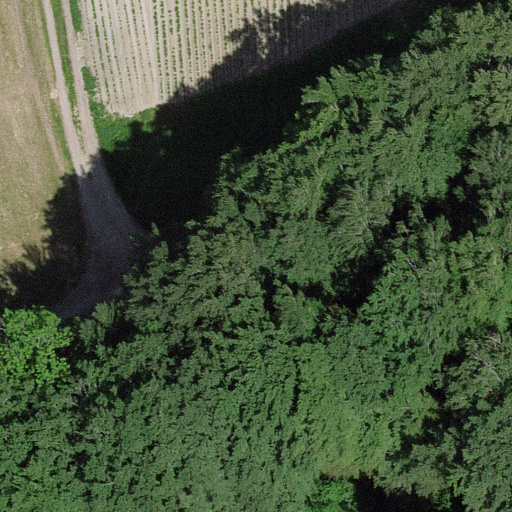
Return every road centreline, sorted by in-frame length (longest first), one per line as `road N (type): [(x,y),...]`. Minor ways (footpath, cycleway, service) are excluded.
road 1 (track): [(0,348),(511,109)]
road 2 (track): [(108,291),(95,426),(63,511)]
